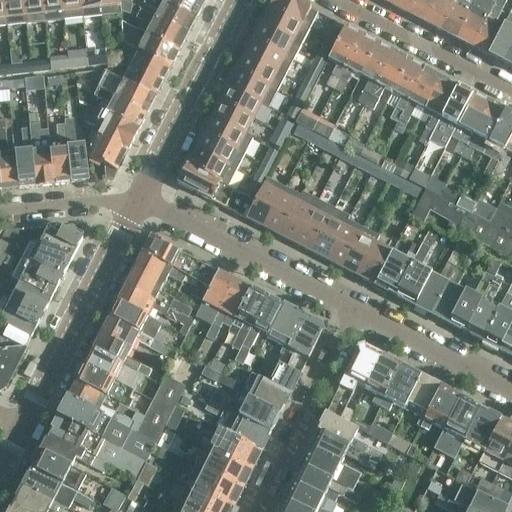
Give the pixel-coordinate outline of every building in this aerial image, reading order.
[(24,0),(4,0),(8,26),(27,24),(24,0)] [(43,0),(24,0),(27,24),(46,22),(43,0)] [(62,0),(43,0),(46,22),(65,20),(62,0)] [(81,0),(62,0),(65,20),(83,19),(81,0)] [(81,0),(83,19),(102,16),(100,0),(81,0)] [(100,0),(102,16),(122,14),(122,11),(120,0),(100,0)] [(130,15),(133,6),(132,6),(121,0),(120,0),(122,11),(130,15)] [(160,0),(147,0),(142,11),(188,35),(197,18),(164,2),(160,0)] [(200,0),(165,0),(164,2),(197,18),(205,3),(200,0)] [(292,0),(273,0),(270,8),(310,30),(318,14),(311,11),(311,10),(292,0)] [(396,0),(393,6),(409,15),(417,0),(396,0)] [(417,0),(409,15),(425,23),(437,0),(417,0)] [(437,0),(425,23),(441,31),(457,2),(457,0),(437,0)] [(457,0),(457,2),(441,31),(458,40),(473,10),(464,6),(467,0),(457,0)] [(473,10),(458,40),(473,48),(489,18),(497,0),(486,0),(480,14),(473,10)] [(497,0),(489,18),(473,48),(489,56),(505,27),(496,22),(507,0),(497,0)] [(270,8),(261,24),(302,46),(310,30),(270,8)] [(152,26),(147,34),(180,52),(188,35),(142,11),(137,18),(152,26)] [(511,16),(510,16),(505,27),(489,56),(505,64),(511,51),(511,16)] [(261,24),(253,40),(293,62),(302,46),(261,24)] [(329,60),(338,64),(326,86),(333,90),(345,68),(362,36),(345,27),(329,60)] [(332,29),(326,41),(334,46),(341,33),(332,29)] [(124,44),(143,53),(172,67),(180,52),(147,34),(143,43),(128,36),(124,44)] [(362,36),(345,68),(333,90),(341,95),(353,72),(361,77),(377,44),(362,36)] [(253,40),(245,56),(285,77),(293,62),(253,40)] [(326,41),(319,54),(328,58),(334,46),(326,41)] [(377,44),(361,77),(370,81),(353,113),(360,118),(377,85),(393,52),(377,44)] [(26,74),(25,64),(21,65),(20,50),(9,51),(10,66),(9,66),(10,76),(26,74)] [(88,68),(87,55),(87,52),(68,54),(68,58),(70,71),(88,69),(88,68)] [(393,52),(377,85),(366,108),(373,111),(385,89),(393,93),(409,60),(393,52)] [(128,73),(124,80),(156,98),(172,67),(143,53),(139,61),(143,64),(136,77),(128,73)] [(122,54),(110,55),(111,68),(124,66),(122,54)] [(245,56),(237,72),(277,93),(285,77),(245,56)] [(318,56),(311,70),(319,75),(327,60),(318,56)] [(68,58),(49,60),(51,72),(70,71),(68,58)] [(107,59),(90,61),(91,70),(108,68),(107,59)] [(409,60),(393,93),(386,108),(393,111),(390,119),(398,124),(409,102),(426,69),(409,60)] [(46,62),(30,64),(31,73),(47,72),(46,62)] [(9,66),(0,67),(0,76),(10,76),(9,66)] [(426,69),(409,102),(395,130),(402,135),(411,118),(418,122),(442,77),(426,69)] [(311,70),(303,85),(312,90),(319,75),(311,70)] [(237,72),(229,88),(262,105),(269,108),(277,93),(237,72)] [(109,73),(101,89),(147,114),(156,98),(124,80),(109,73)] [(442,77),(418,122),(427,127),(426,129),(417,143),(425,147),(431,136),(433,133),(441,118),(458,85),(442,77)] [(49,89),(60,87),(59,78),(57,78),(51,79),(48,79),(49,89)] [(0,105),(11,104),(8,84),(0,85),(0,105)] [(458,85),(441,118),(433,133),(431,136),(439,140),(441,136),(449,141),(452,136),(474,94),(458,85)] [(302,87),(295,102),(303,106),(311,91),(302,87)] [(229,88),(220,104),(254,121),(262,105),(229,88)] [(111,105),(106,114),(109,115),(139,130),(147,114),(101,89),(98,89),(94,97),(111,105)] [(474,94),(449,141),(458,145),(455,153),(461,157),(473,135),(490,102),(474,94)] [(295,102),(287,116),(296,121),(303,106),(295,102)] [(490,102),(473,135),(461,157),(469,161),(473,154),(481,158),(505,110),(490,102)] [(220,104),(212,119),(246,136),(254,121),(220,104)] [(511,113),(505,110),(481,158),(490,163),(481,178),(489,182),(505,152),(511,138),(511,113)] [(312,132),(317,122),(300,114),(296,123),(312,132)] [(38,115),(29,116),(30,126),(39,125),(38,115)] [(109,115),(99,134),(129,150),(139,130),(109,115)] [(24,153),(16,154),(20,190),(37,188),(30,126),(29,116),(21,116),(24,153)] [(212,119),(204,135),(244,157),(253,140),(246,136),(212,119)] [(64,125),(71,184),(88,182),(85,154),(86,155),(85,147),(77,148),(74,120),(64,120),(64,125)] [(281,121),(276,132),(287,138),(293,127),(281,121)] [(0,122),(0,171),(2,192),(20,190),(16,154),(7,155),(5,122),(0,122)] [(333,130),(317,122),(312,132),(328,140),(333,130)] [(54,186),(50,151),(49,139),(48,131),(40,132),(39,125),(30,126),(37,188),(54,186)] [(59,150),(50,151),(54,186),(71,184),(64,125),(56,126),(59,150)] [(298,127),(294,135),(309,143),(313,135),(298,127)] [(93,131),(85,147),(86,155),(105,165),(106,181),(114,180),(129,150),(99,134),(93,131)] [(287,138),(276,132),(270,143),(281,149),(287,138)] [(204,135),(196,151),(236,173),(244,157),(204,135)] [(313,135),(309,143),(323,151),(328,142),(313,135)] [(511,138),(505,152),(493,176),(500,180),(511,157),(511,138)] [(347,142),(343,149),(359,157),(363,150),(347,142)] [(330,143),(325,152),(340,159),(345,151),(330,143)] [(271,149),(263,164),(271,168),(279,154),(271,149)] [(196,151),(188,167),(221,185),(220,185),(228,189),(236,173),(196,151)] [(345,151),(340,159),(355,167),(359,159),(345,151)] [(363,151),(360,158),(375,166),(379,158),(363,151)] [(361,160),(357,168),(372,176),(376,167),(361,160)] [(414,168),(402,162),(394,176),(407,182),(414,168)] [(263,164),(255,179),(264,183),(271,168),(263,164)] [(382,164),(379,168),(391,175),(393,170),(382,164)] [(188,167),(179,184),(215,203),(247,220),(256,203),(228,189),(220,185),(221,185),(188,167)] [(376,167),(372,176),(386,183),(391,175),(376,167)] [(413,174),(409,181),(419,187),(423,179),(413,174)] [(391,175),(387,184),(402,191),(406,183),(391,175)] [(432,178),(425,190),(440,198),(446,186),(432,178)] [(256,203),(247,220),(265,229),(285,189),(268,179),(256,203)] [(247,195),(255,200),(263,185),(254,180),(247,195)] [(406,183),(402,191),(417,199),(421,191),(406,183)] [(285,189),(265,229),(280,237),(301,197),(285,189)] [(445,189),(440,198),(451,204),(456,195),(445,189)] [(440,198),(425,190),(415,208),(410,218),(425,226),(432,215),(469,235),(478,219),(471,215),(451,205),(440,198)] [(303,193),(301,197),(280,237),(296,245),(319,202),(303,193)] [(471,214),(476,205),(463,198),(458,207),(471,214)] [(319,202),(296,245),(312,254),(334,210),(319,202)] [(488,223),(494,212),(477,204),(471,215),(487,223),(488,223)] [(334,210),(312,254),(327,262),(348,222),(350,218),(334,210)] [(511,221),(494,212),(488,223),(505,232),(511,221)] [(478,219),(469,235),(468,238),(509,260),(510,259),(511,260),(511,235),(490,224),(489,225),(478,219)] [(348,222),(327,262),(343,270),(364,230),(348,222)] [(47,227),(38,243),(72,260),(83,240),(76,236),(77,235),(77,232),(76,231),(74,229),(73,228),(70,228),(68,229),(66,231),(56,226),(47,227)] [(7,231),(3,238),(20,242),(19,236),(19,230),(7,231)] [(364,230),(343,270),(359,278),(376,245),(380,238),(364,230)] [(152,238),(143,255),(172,270),(180,256),(181,254),(152,238)] [(30,239),(19,260),(61,281),(72,260),(38,243),(30,239)] [(2,241),(0,244),(0,254),(6,257),(12,246),(2,241)] [(392,254),(375,287),(395,297),(420,248),(413,244),(405,261),(392,254)] [(431,275),(415,307),(431,316),(466,248),(458,244),(440,279),(431,275)] [(376,245),(359,278),(375,287),(392,254),(392,253),(376,245)] [(421,247),(420,248),(395,297),(415,307),(431,275),(416,267),(419,259),(425,258),(429,251),(421,247)] [(217,277),(219,273),(181,254),(180,256),(172,270),(186,277),(199,284),(210,289),(217,277)] [(463,254),(431,316),(448,324),(464,292),(457,288),(472,259),(463,254)] [(143,255),(135,271),(164,286),(169,277),(183,285),(186,277),(172,270),(143,255)] [(19,260),(10,278),(19,283),(22,285),(25,286),(52,299),(61,281),(19,260)] [(486,273),(493,277),(499,266),(492,262),(486,273)] [(127,287),(182,315),(187,318),(191,310),(160,294),(164,286),(135,271),(127,287)] [(217,277),(206,298),(203,303),(212,308),(202,329),(209,333),(220,312),(235,281),(219,273),(217,277)] [(464,292),(448,324),(464,333),(481,301),(493,278),(486,274),(473,297),(464,292)] [(481,301),(464,333),(482,342),(498,310),(491,306),(502,283),(493,278),(481,301)] [(235,281),(220,312),(209,333),(216,336),(227,316),(236,320),(251,290),(235,281)] [(19,283),(8,302),(42,319),(52,299),(25,286),(22,285),(19,283)] [(210,289),(199,284),(193,296),(203,302),(210,289)] [(127,287),(118,303),(148,318),(152,310),(178,323),(182,315),(127,287)] [(251,290),(236,320),(244,325),(228,356),(235,360),(252,328),(267,298),(251,290)] [(267,298),(252,328),(239,354),(246,357),(260,332),(268,337),(284,306),(267,298)] [(1,299),(0,300),(0,322),(31,339),(42,319),(8,302),(1,299)] [(118,303),(111,318),(162,345),(165,338),(144,326),(148,318),(118,303)] [(498,310),(482,342),(498,350),(511,323),(511,303),(509,309),(501,305),(498,310)] [(284,306),(268,337),(268,338),(284,347),(280,354),(283,356),(288,349),(304,317),(284,306)] [(187,318),(182,315),(178,323),(190,329),(194,322),(187,318)] [(284,357),(280,365),(300,376),(322,333),(323,333),(321,325),(320,326),(304,317),(288,349),(284,357)] [(162,345),(111,318),(102,335),(132,349),(136,342),(162,355),(167,348),(162,345)] [(0,392),(0,393),(6,389),(31,339),(0,322),(0,392)] [(511,323),(498,350),(511,357),(511,323)] [(186,337),(190,329),(184,326),(180,334),(186,337)] [(132,349),(102,335),(94,350),(148,379),(152,371),(127,358),(132,349)] [(357,351),(339,388),(353,395),(357,386),(365,390),(381,358),(365,349),(357,351)] [(94,350),(86,366),(116,382),(120,374),(157,393),(161,385),(148,379),(94,350)] [(381,358),(365,390),(378,397),(373,404),(381,407),(385,401),(401,368),(381,358)] [(225,368),(214,362),(210,369),(221,375),(225,368)] [(253,375),(270,384),(291,395),(300,376),(280,365),(274,376),(257,368),(253,375)] [(86,366),(78,382),(108,397),(129,409),(133,401),(111,390),(116,382),(86,366)] [(203,375),(219,384),(223,376),(207,368),(203,375)] [(401,368),(385,401),(381,408),(389,412),(393,405),(405,411),(421,378),(401,368)] [(219,384),(248,399),(281,415),(288,401),(291,395),(270,384),(253,375),(252,374),(245,388),(223,377),(219,384)] [(157,393),(136,434),(155,444),(185,387),(166,376),(161,385),(157,393)] [(421,378),(405,411),(420,419),(417,426),(421,428),(424,421),(441,389),(421,378)] [(69,398),(98,413),(99,414),(103,407),(131,421),(135,413),(108,397),(78,382),(69,398)] [(339,388),(326,414),(340,421),(347,424),(352,415),(345,411),(353,395),(339,388)] [(441,389),(424,421),(421,428),(425,430),(428,423),(444,431),(460,399),(441,389)] [(211,401),(225,409),(271,434),(281,415),(248,399),(241,395),(238,394),(234,402),(230,400),(215,393),(211,401)] [(69,398),(59,418),(88,433),(146,461),(155,445),(99,414),(98,413),(69,398)] [(460,399),(444,431),(454,436),(436,471),(446,477),(464,442),(480,410),(460,399)] [(206,410),(221,418),(220,419),(219,419),(215,428),(230,436),(263,452),(271,434),(225,409),(210,401),(206,410)] [(184,412),(175,408),(165,427),(175,432),(184,412)] [(480,410),(464,442),(456,458),(463,462),(468,454),(464,452),(468,444),(484,452),(500,420),(480,410)] [(326,414),(318,431),(377,462),(382,455),(354,440),(358,430),(348,425),(340,421),(326,414)] [(59,418),(50,435),(85,453),(137,479),(146,461),(88,433),(59,418)] [(371,428),(351,418),(348,425),(358,430),(367,435),(371,428)] [(484,452),(478,464),(498,474),(511,446),(511,426),(500,420),(484,452)] [(390,435),(373,426),(368,435),(385,444),(390,435)] [(318,431),(310,449),(341,465),(345,456),(360,463),(373,470),(377,462),(318,431)] [(172,436),(164,432),(160,440),(168,444),(172,436)] [(107,465),(85,453),(50,435),(42,452),(88,476),(92,468),(102,473),(107,465)] [(203,446),(220,455),(253,472),(263,452),(230,436),(223,450),(216,447),(218,444),(208,439),(203,446)] [(410,446),(393,437),(388,446),(406,456),(410,446)] [(165,452),(154,446),(150,455),(161,461),(165,452)] [(216,464),(211,473),(244,490),(253,472),(220,455),(203,446),(199,455),(214,462),(216,464)] [(511,446),(498,474),(511,481),(511,446)] [(415,449),(411,447),(406,456),(410,458),(415,449)] [(310,449),(301,466),(349,491),(353,483),(358,474),(341,465),(310,449)] [(42,452),(33,469),(94,502),(99,492),(67,476),(72,468),(42,452)] [(155,470),(144,465),(137,481),(136,482),(147,488),(155,470)] [(301,466),(292,484),(324,500),(333,504),(337,496),(338,495),(354,504),(359,496),(349,491),(301,466)] [(33,469),(24,487),(54,503),(69,510),(73,501),(89,510),(94,502),(33,469)] [(465,485),(470,475),(460,470),(455,480),(465,485)] [(186,483),(202,492),(235,508),(244,490),(211,473),(207,483),(190,476),(186,483)] [(402,482),(393,478),(388,489),(397,493),(402,482)] [(491,485),(479,480),(474,490),(486,496),(491,485)] [(200,496),(193,510),(196,511),(233,511),(235,508),(202,492),(186,483),(185,483),(181,491),(192,496),(194,493),(200,496)] [(441,488),(430,483),(426,491),(439,497),(441,488)] [(292,484),(284,500),(307,511),(325,511),(319,509),(324,500),(292,484)] [(502,491),(491,485),(486,496),(497,502),(502,491)] [(24,487),(15,504),(29,511),(63,511),(65,509),(54,503),(24,487)] [(133,490),(127,501),(136,505),(142,494),(133,490)] [(469,511),(468,511),(505,511),(507,508),(483,496),(473,492),(468,502),(447,491),(444,499),(464,510),(469,511)] [(117,492),(108,509),(114,511),(119,511),(127,497),(117,492)] [(445,511),(467,511),(439,498),(435,507),(445,511)] [(307,511),(284,500),(278,511),(307,511)] [(132,511),(136,505),(127,501),(121,511),(132,511)]
